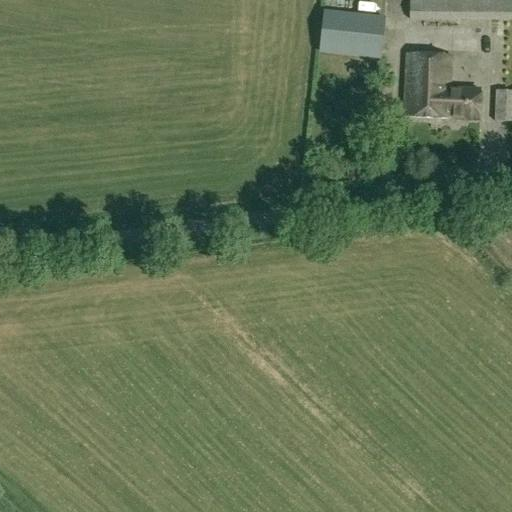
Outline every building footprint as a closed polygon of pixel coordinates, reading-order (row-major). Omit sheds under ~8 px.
[(411,22),(511,22),(511,1),(411,1),(411,22)] [(394,32),(410,32),(410,19),(398,19),(399,7),(394,7),(394,32)] [(319,54),(380,61),(385,21),(324,14),(319,54)] [(408,57),(405,120),(480,123),(481,93),(451,92),(452,59),(408,57)] [(511,94),(497,93),(495,123),(511,124),(511,94)]
